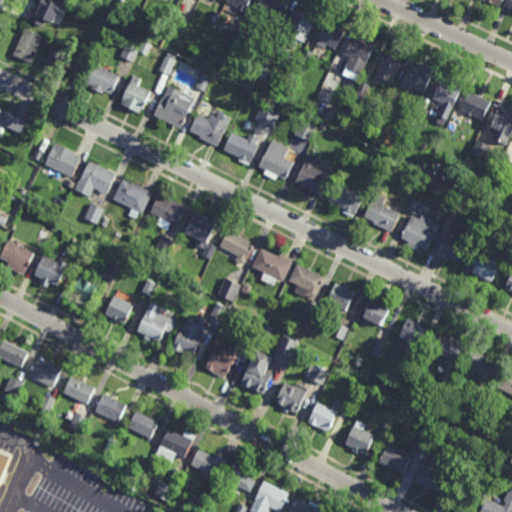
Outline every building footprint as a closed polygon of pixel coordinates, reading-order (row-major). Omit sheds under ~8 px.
[(55,0),(60,2),(57,9),(63,12),(59,21),(57,20),(56,22),(53,20),(55,18),(53,17),(50,24),(31,15),(36,6),(34,5),(36,2),(37,2),(38,0),(55,0)] [(249,0),(244,12),(237,8),(238,5),(228,0),(249,0)] [(279,0),(286,3),(278,22),(260,14),(259,16),(257,14),(257,13),(255,11),(260,0),(279,0)] [(482,0),(500,8),(502,0),(482,0)] [(304,41),(299,39),(294,49),(283,43),(285,38),(282,36),(296,7),(316,17),(304,41)] [(183,30),(172,26),(178,12),(189,17),(183,30)] [(341,24),(339,28),(345,31),(337,48),(326,43),(325,47),(317,44),(319,39),(318,39),(326,21),(331,24),(333,20),(341,24)] [(251,26),(245,39),(237,36),(242,23),(251,26)] [(31,63),(13,54),(26,26),(44,35),(31,63)] [(64,39),(58,36),(61,31),(67,34),(64,39)] [(375,39),(372,44),(375,45),(362,72),(363,73),(359,82),(343,73),(346,66),(345,66),(350,56),(345,53),(353,37),(351,36),(353,32),(356,34),(358,31),(375,39)] [(146,54),(139,51),(134,62),(120,56),(126,42),(140,49),(143,40),(151,43),(146,54)] [(60,71),(45,63),(55,46),(70,54),(60,71)] [(276,69),(268,65),(266,69),(271,71),(266,82),(255,76),(269,47),(283,54),(276,69)] [(308,63),(300,60),(305,48),(313,52),(308,63)] [(398,56),(397,60),(403,63),(393,83),(385,80),(383,85),(372,80),(386,50),(398,56)] [(169,74),(159,69),(168,51),(178,57),(169,74)] [(111,94),(105,90),(104,93),(92,87),(93,85),(85,81),(96,58),(102,61),(100,65),(120,75),(111,94)] [(434,69),(432,74),(433,74),(424,92),(402,82),(411,63),(416,66),(417,64),(419,65),(420,62),(434,69)] [(205,91),(195,86),(202,73),(211,77),(205,91)] [(139,84),(151,90),(147,99),(148,100),(147,104),(146,104),(142,113),(122,104),(124,99),(123,99),(130,81),(131,82),(135,74),(142,77),(139,84)] [(360,103),(352,100),(362,80),(369,83),(360,103)] [(462,86),(447,119),(438,115),(443,103),(433,98),(441,81),(447,84),(449,80),(462,86)] [(188,99),(189,96),(195,99),(182,127),(154,114),(162,96),(163,97),(169,84),(182,90),(180,95),(188,99)] [(479,93),(480,91),(484,93),(482,96),(492,100),(483,119),(472,113),(471,115),(467,113),(468,111),(461,108),(469,89),(479,93)] [(394,110),(393,110),(392,114),(383,110),(391,94),(400,97),(394,110)] [(273,127),(258,120),(257,122),(254,121),(263,100),(282,108),(273,127)] [(511,130),(510,134),(491,124),(501,105),(511,110),(511,130)] [(22,134),(1,124),(0,126),(0,106),(28,120),(22,134)] [(231,117),(217,146),(199,137),(200,135),(190,129),(198,112),(209,118),(211,114),(217,117),(219,111),(231,117)] [(454,134),(454,133),(452,136),(449,134),(451,132),(446,130),(452,117),(460,121),(454,134)] [(317,126),(310,140),(295,133),(297,129),(295,128),(298,121),(300,122),(301,119),(317,126)] [(248,138),(251,132),(259,136),(256,142),(259,144),(249,165),(238,160),(240,157),(223,149),(232,131),(248,138)] [(481,154),(472,150),(480,132),(489,136),(481,154)] [(285,157),(295,161),(286,179),(278,175),(276,179),(263,173),(266,168),(259,165),(267,147),(268,148),(272,138),(290,147),(285,157)] [(73,177),(45,164),(56,142),(77,151),(76,153),(82,156),(73,177)] [(39,160),(33,157),(37,149),(43,152),(39,160)] [(314,165),(317,167),(320,160),(328,163),(327,165),(328,166),(326,172),(331,174),(321,196),(312,192),(312,191),(305,187),(306,186),(295,181),(305,161),(306,162),(310,154),(317,158),(314,165)] [(426,167),(418,163),(421,155),(429,159),(426,167)] [(511,180),(510,184),(495,176),(505,157),(511,160),(511,180)] [(109,169),(109,168),(117,172),(106,195),(98,191),(99,189),(95,187),(90,197),(75,189),(80,179),(81,179),(90,160),(109,169)] [(381,170),(382,170),(375,186),(366,182),(373,167),(377,168),(378,165),(382,167),(381,170)] [(135,184),(135,183),(142,186),(143,184),(146,185),(144,187),(154,192),(143,214),(140,212),(137,219),(129,215),(132,208),(113,198),(123,178),(135,184)] [(503,192),(493,186),(497,179),(507,184),(503,192)] [(364,195),(356,213),(355,213),(353,216),(344,212),(345,208),(329,201),(331,196),(330,195),(331,193),(332,194),(334,189),(333,188),(334,186),(335,186),(337,183),(364,195)] [(25,195),(20,192),(22,187),(28,190),(25,195)] [(382,204),(385,205),(385,204),(389,206),(389,207),(401,212),(393,231),(384,227),(384,229),(376,225),(377,224),(364,218),(371,203),(368,201),(369,197),(374,199),(377,193),(385,197),(382,204)] [(169,199),(170,198),(188,206),(179,225),(172,221),(168,230),(157,224),(161,217),(151,212),(159,195),(169,199)] [(418,214),(407,209),(412,198),(423,203),(418,214)] [(98,224),(85,218),(91,203),(104,209),(98,224)] [(511,220),(507,231),(490,222),(498,208),(511,215),(511,220)] [(207,243),(185,232),(194,212),(216,222),(207,243)] [(4,226),(0,224),(0,213),(8,218),(4,226)] [(441,223),(428,250),(421,246),(419,250),(407,244),(409,240),(401,237),(403,233),(402,233),(404,230),(405,231),(413,214),(421,218),(423,214),(441,223)] [(104,230),(98,227),(104,216),(110,219),(104,230)] [(44,244),(36,241),(42,227),(50,231),(44,244)] [(256,243),(245,264),(236,259),(238,255),(220,246),(229,229),(256,243)] [(464,263),(450,256),(449,259),(436,253),(445,233),(473,245),(464,263)] [(169,255),(156,248),(163,234),(176,240),(169,255)] [(24,274),(7,266),(10,261),(0,257),(9,239),(36,253),(24,274)] [(128,250),(118,245),(121,239),(131,243),(128,250)] [(211,258),(202,254),(208,241),(217,246),(211,258)] [(279,256),(280,253),(293,260),(283,281),(259,269),(259,271),(253,268),(254,266),(253,266),(262,247),(279,256)] [(497,260),(502,263),(493,281),(485,278),(484,280),(478,277),(479,275),(472,271),(481,253),(488,256),(491,250),(500,254),(497,260)] [(59,261),(60,259),(70,263),(59,286),(51,282),(49,287),(41,283),(43,279),(35,275),(45,255),(59,261)] [(116,277),(108,274),(114,260),(122,264),(116,277)] [(316,300),(295,290),(298,284),(289,280),(297,263),(327,277),(316,300)] [(91,304),(86,301),(84,305),(76,301),(78,297),(72,295),(84,271),(98,278),(95,283),(100,285),(91,304)] [(234,301),(218,294),(226,276),(242,284),(234,301)] [(151,295),(143,291),(149,279),(157,282),(151,295)] [(343,286),(345,283),(349,286),(348,288),(356,292),(347,311),(327,301),(336,282),(343,286)] [(249,293),(241,290),(245,283),(252,286),(249,293)] [(125,324),(119,320),(117,324),(110,321),(112,317),(106,314),(116,295),(135,304),(125,324)] [(386,303),(384,306),(390,309),(382,326),(362,316),(371,299),(376,302),(378,299),(386,303)] [(173,333),(166,330),(160,344),(137,333),(153,301),(162,306),(159,311),(179,321),(173,333)] [(220,320),(211,316),(217,302),(226,306),(220,320)] [(310,324),(300,319),(306,306),(316,311),(310,324)] [(205,326),(207,327),(203,337),(205,338),(196,355),(193,353),(191,357),(173,348),(188,318),(196,322),(199,315),(208,319),(205,326)] [(419,345),(399,335),(408,318),(428,328),(419,345)] [(271,335),(263,332),(267,324),(274,328),(271,335)] [(344,339),(337,336),(343,324),(350,327),(344,339)] [(249,354),(241,349),(251,328),(259,332),(255,338),(257,339),(249,354)] [(446,336),(447,334),(465,343),(456,361),(430,348),(438,332),(446,336)] [(292,339),(293,337),(299,339),(298,341),(300,342),(289,366),(273,358),(267,370),(273,373),(263,393),(242,384),(258,349),(274,357),(285,333),(291,336),(290,338),(292,339)] [(23,367),(15,364),(13,369),(4,365),(7,359),(0,355),(0,350),(5,340),(30,352),(23,367)] [(380,357),(371,353),(377,340),(386,344),(380,357)] [(228,352),(230,346),(238,350),(232,363),(233,364),(228,375),(227,374),(226,377),(206,369),(217,346),(228,352)] [(491,378),(488,376),(488,378),(483,376),(484,374),(465,365),(472,349),(499,362),(491,378)] [(63,370),(54,388),(31,376),(34,370),(31,369),(33,365),(35,366),(39,359),(40,359),(41,357),(43,358),(44,355),(54,360),(52,364),(63,370)] [(361,366),(355,363),(358,356),(365,360),(361,366)] [(325,366),(324,368),(329,371),(323,384),(309,377),(305,375),(311,364),(314,366),(315,364),(317,365),(318,363),(325,366)] [(452,384),(441,378),(448,366),(458,371),(452,384)] [(511,393),(498,387),(507,368),(511,370),(511,393)] [(17,396),(5,391),(11,376),(23,382),(17,396)] [(89,405),(64,393),(72,376),(97,388),(89,405)] [(309,387),(298,413),(295,412),(289,410),(288,412),(283,410),(284,406),(276,402),(285,382),(295,386),(297,382),(309,387)] [(485,404),(476,400),(483,387),(492,391),(485,404)] [(353,407),(344,403),(350,390),(359,394),(353,407)] [(118,395),(116,399),(128,404),(119,423),(108,417),(105,424),(98,421),(101,415),(95,412),(99,405),(96,404),(98,400),(100,401),(104,394),(106,391),(109,393),(111,391),(118,395)] [(50,412),(39,407),(46,393),(56,398),(50,412)] [(331,408),(332,406),(338,408),(337,410),(339,411),(329,431),(309,422),(319,402),(331,408)] [(152,439),(129,427),(137,411),(160,423),(152,439)] [(81,433),(69,427),(77,412),(89,418),(81,433)] [(367,453),(365,452),(364,453),(359,451),(358,453),(353,450),(354,447),(346,443),(357,419),(367,424),(365,429),(376,435),(367,453)] [(386,432),(381,430),(385,422),(390,425),(386,432)] [(426,441),(413,434),(418,422),(432,428),(426,441)] [(184,436),(187,431),(197,435),(186,459),(177,455),(173,464),(156,456),(169,429),(184,436)] [(112,452),(105,448),(111,436),(118,440),(112,452)] [(475,449),(469,446),(474,436),(480,439),(475,449)] [(404,473),(400,471),(399,473),(396,471),(397,470),(394,469),(393,471),(389,469),(390,467),(389,466),(388,467),(383,465),(384,464),(379,462),(388,443),(413,456),(404,473)] [(214,457),(216,453),(228,459),(218,478),(217,477),(214,482),(201,475),(203,471),(191,465),(199,449),(214,457)] [(0,511),(0,451),(12,457),(0,485),(0,511)] [(252,492),(225,479),(233,462),(247,469),(245,475),(257,480),(252,492)] [(433,469),(435,466),(440,468),(438,472),(449,477),(442,494),(431,489),(430,490),(424,488),(425,485),(414,481),(415,478),(414,478),(416,474),(417,475),(422,464),(433,469)] [(170,502),(154,494),(161,481),(168,485),(176,468),(185,473),(170,502)] [(187,487),(180,484),(185,474),(192,477),(187,487)] [(471,510),(462,505),(460,508),(455,506),(457,503),(449,500),(459,480),(480,491),(471,510)] [(281,511),(267,505),(266,507),(260,504),(261,502),(256,499),(264,481),(290,493),(281,511)] [(511,511),(480,511),(487,498),(504,506),(506,501),(505,500),(510,488),(511,488),(511,511)] [(321,505),(320,509),(318,511),(289,511),(296,497),(309,503),(310,500),(321,505)] [(245,511),(234,511),(239,502),(248,507),(245,511)]
